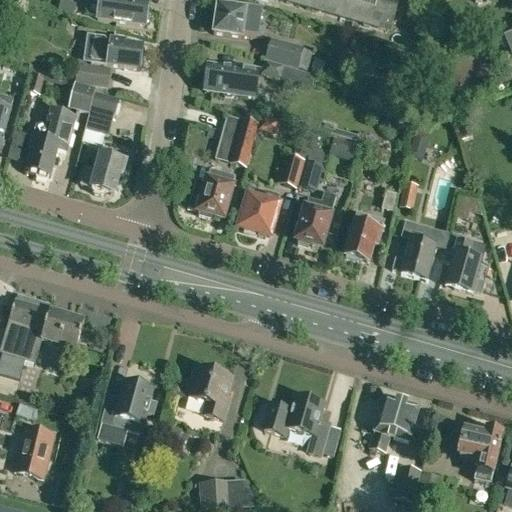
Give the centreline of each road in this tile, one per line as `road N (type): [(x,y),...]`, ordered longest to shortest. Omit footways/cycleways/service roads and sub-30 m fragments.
road 1 (residential): [(511,339),(142,231)]
road 2 (residential): [(0,264),(241,334),(297,311)]
road 3 (tertiary): [(0,227),(297,311)]
road 4 (residential): [(142,231),(155,192),(182,0)]
road 5 (residential): [(322,319),(358,368),(511,412)]
road 6 (tertiary): [(322,319),(511,374)]
road 7 (residential): [(142,231),(0,191)]
